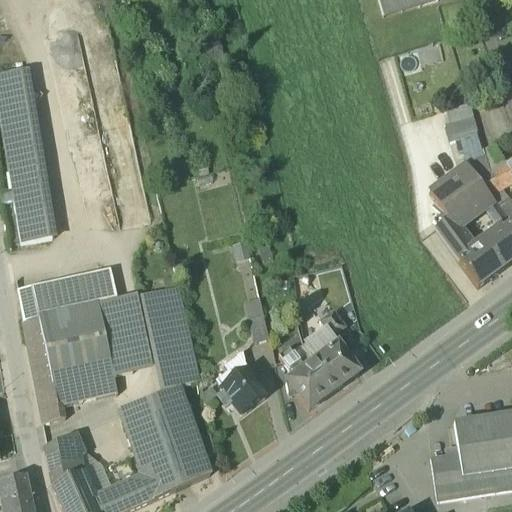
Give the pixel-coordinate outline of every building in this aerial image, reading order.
[(436,0),(376,0),(383,20),(438,3),(436,0)] [(50,243),(23,75),(0,78),(0,129),(20,248),(50,243)] [(469,108),(446,115),(450,128),(473,122),(469,108)] [(445,132),(450,148),(477,137),(473,122),(445,132)] [(508,186),(511,184),(511,180),(506,169),(494,148),(483,153),(489,175),(498,170),(508,186)] [(489,175),(484,157),(466,170),(482,192),(494,184),(489,175)] [(466,170),(428,198),(447,224),(448,223),(457,235),(484,214),(493,207),(482,192),(466,170)] [(494,184),(482,192),(493,207),(498,214),(505,208),(509,205),(499,192),(508,186),(498,170),(489,175),(494,184)] [(498,214),(493,207),(484,214),(500,235),(502,234),(508,229),(508,228),(501,218),(498,214)] [(505,208),(498,214),(501,218),(508,213),(505,208)] [(457,235),(448,223),(447,224),(434,234),(458,266),(472,255),(457,235)] [(511,225),(508,228),(508,229),(502,234),(511,247),(511,225)] [(511,266),(511,247),(502,234),(500,235),(489,243),(508,269),(511,266)] [(472,255),(458,266),(477,292),(508,269),(489,243),(472,255)] [(109,274),(16,294),(22,326),(97,310),(112,383),(151,375),(135,300),(116,304),(109,274)] [(344,331),(333,316),(342,310),(337,290),(306,309),(330,341),(344,331)] [(177,293),(137,302),(159,399),(177,393),(178,394),(198,386),(177,293)] [(97,310),(22,326),(42,428),(64,423),(61,409),(116,398),(112,383),(97,310)] [(326,358),(314,367),(334,395),(356,378),(333,347),(323,354),(326,358)] [(313,365),(305,349),(291,359),(287,353),(277,361),(292,381),(286,385),(307,414),(334,395),(314,367),(313,366),(313,365)] [(230,407),(239,420),(265,401),(245,374),(232,383),(228,377),(215,386),(219,392),(219,393),(222,396),(216,401),(224,411),(230,407)] [(110,498),(97,504),(100,511),(136,511),(207,480),(207,479),(208,479),(178,394),(177,393),(159,399),(119,414),(144,483),(110,498)] [(511,420),(452,430),(456,460),(428,465),(434,505),(511,493),(511,420)] [(208,437),(198,439),(203,459),(213,457),(208,437)] [(74,480),(68,466),(83,459),(73,439),(42,453),(50,491),(74,480)] [(98,470),(83,459),(68,466),(74,480),(79,477),(92,506),(97,504),(110,498),(98,470)] [(74,480),(50,491),(59,511),(100,511),(97,504),(92,506),(79,477),(74,480)] [(24,481),(0,486),(0,499),(2,507),(28,500),(24,481)] [(30,511),(28,500),(2,507),(3,511),(30,511)]
